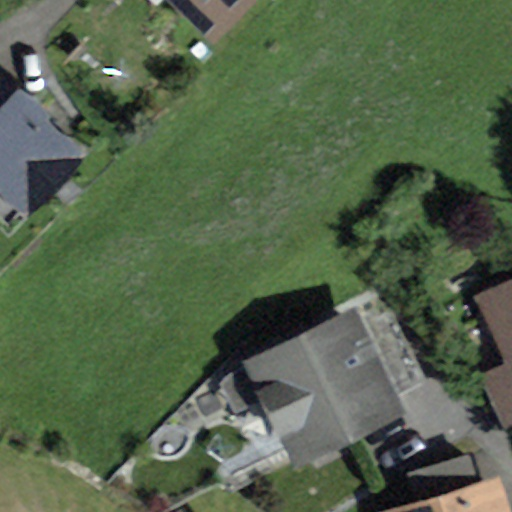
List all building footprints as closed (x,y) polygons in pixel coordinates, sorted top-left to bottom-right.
[(150,0),(153,3),(155,0),(199,0),(210,10),(219,0),(150,0)] [(0,179),(26,204),(76,152),(0,79),(0,179)] [(506,410),(511,407),(511,284),(488,295),(511,347),(511,359),(488,371),(506,410)] [(385,300),(259,362),(299,442),(425,380),(385,300)] [(409,511),(499,511),(491,486),(409,511)]
